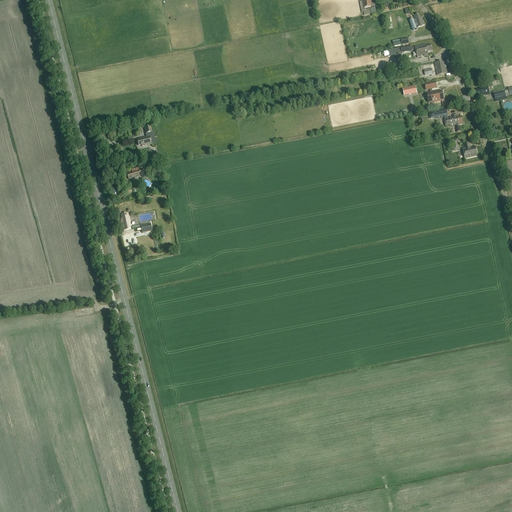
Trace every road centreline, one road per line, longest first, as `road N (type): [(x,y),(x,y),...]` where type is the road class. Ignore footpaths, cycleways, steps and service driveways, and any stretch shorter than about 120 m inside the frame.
road 1 (primary): [(178,511),(48,0)]
road 2 (unclassified): [(511,223),(438,31),(415,0)]
